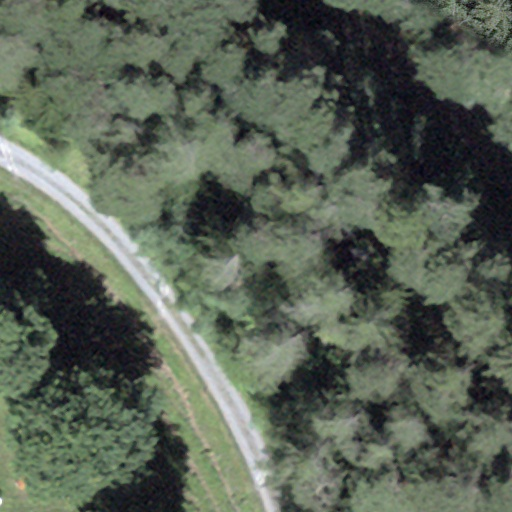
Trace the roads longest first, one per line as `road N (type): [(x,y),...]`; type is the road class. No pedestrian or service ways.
road 1 (track): [(296,511),(124,250),(38,171),(0,159)]
road 2 (track): [(315,0),(511,186)]
